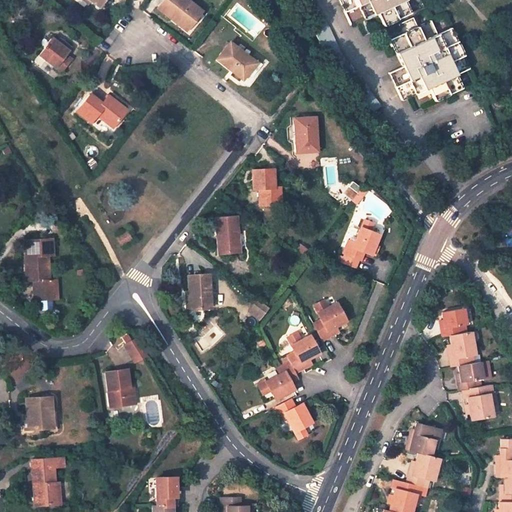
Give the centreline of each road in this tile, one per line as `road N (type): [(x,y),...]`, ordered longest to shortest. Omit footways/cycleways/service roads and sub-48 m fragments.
road 1 (residential): [(136,29),(254,117),(130,289)]
road 2 (residential): [(130,289),(230,444),(281,480),(327,499)]
road 3 (residential): [(273,0),(309,67),(437,238)]
road 4 (residential): [(320,0),(458,202)]
road 5 (residential): [(349,511),(387,420),(426,383),(423,356),(401,322)]
road 6 (residential): [(327,499),(401,322)]
road 7 (residential): [(0,311),(45,345),(77,345),(130,289)]
road 8 (unknown): [(332,350),(392,230)]
